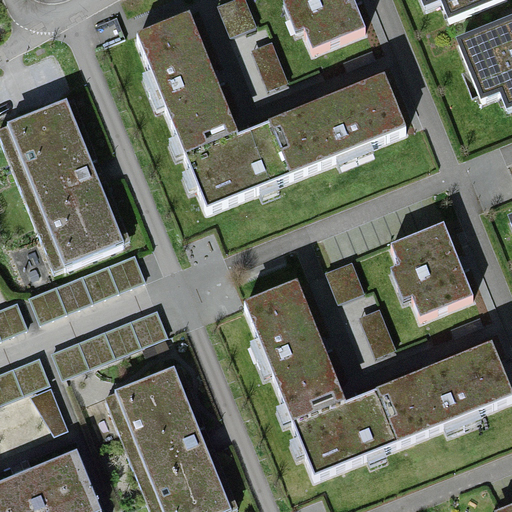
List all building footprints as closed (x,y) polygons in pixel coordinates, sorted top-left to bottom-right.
[(350,0),(290,0),(293,7),(306,2),(319,31),(306,36),(315,56),(365,34),(350,0)] [(507,0),(422,0),(427,11),(445,4),(453,23),(507,0)] [(190,140),(197,158),(237,142),(188,23),(137,44),(152,79),(162,75),(176,107),(165,112),(179,144),(190,140)] [(511,24),(457,48),(480,103),(497,96),(504,112),(511,108),(511,24)] [(382,82),(287,121),(309,175),(336,164),(331,154),(365,140),(369,149),(403,135),(382,82)] [(134,252),(73,111),(0,139),(0,162),(50,286),(134,252)] [(274,189),(309,175),(287,121),(237,142),(197,158),(185,163),(191,179),(205,173),(212,190),(197,196),(207,219),(258,198),(253,186),(270,179),(274,189)] [(441,230),(390,252),(400,274),(413,269),(425,298),(413,303),(421,323),(472,302),(441,230)] [(135,262),(30,303),(40,329),(147,286),(135,262)] [(299,405),(307,424),(347,408),(297,288),(246,309),(261,344),(271,340),(285,373),(274,377),(288,410),(299,405)] [(15,308),(0,313),(0,342),(26,333),(15,308)] [(157,316),(51,356),(63,384),(168,343),(157,316)] [(511,399),(491,348),(393,388),(415,441),(444,429),(440,419),(474,405),(478,415),(511,400),(511,399)] [(39,363),(0,378),(0,407),(27,399),(53,438),(69,433),(39,363)] [(236,511),(184,379),(108,408),(148,511),(236,511)] [(383,454),(415,441),(393,388),(347,408),(307,424),(294,429),(300,444),(314,439),(321,456),(306,462),(316,485),(366,464),(362,452),(379,445),(383,454)] [(100,511),(83,463),(0,494),(0,511),(100,511)]
